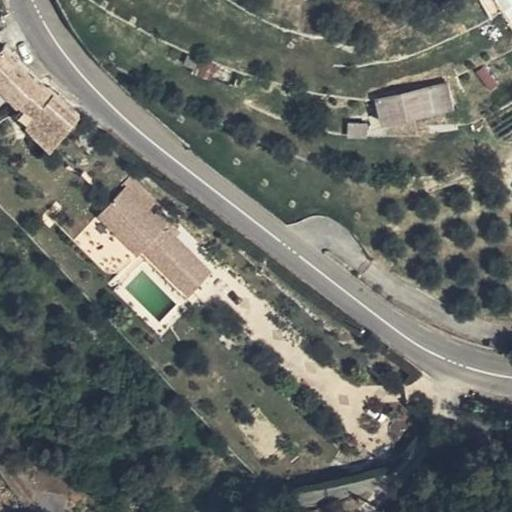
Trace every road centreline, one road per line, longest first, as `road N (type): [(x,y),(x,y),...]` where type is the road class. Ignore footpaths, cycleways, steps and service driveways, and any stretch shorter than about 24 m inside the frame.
road 1 (secondary): [(511,376),(434,354),(293,253),(107,99),(36,0)]
road 2 (unknown): [(293,253),(421,0)]
